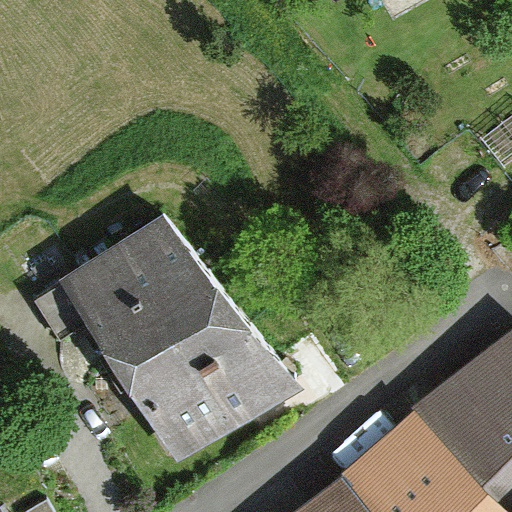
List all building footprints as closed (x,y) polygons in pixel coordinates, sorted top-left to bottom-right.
[(176,213),(37,296),(62,338),(98,316),(183,456),(286,394),(176,213)] [(511,333),(422,405),(511,489),(511,333)] [(511,511),(511,489),(422,405),(344,476),(378,511),(511,511)] [(378,511),(344,476),(297,511),(378,511)] [(58,511),(50,499),(28,511),(58,511)]
